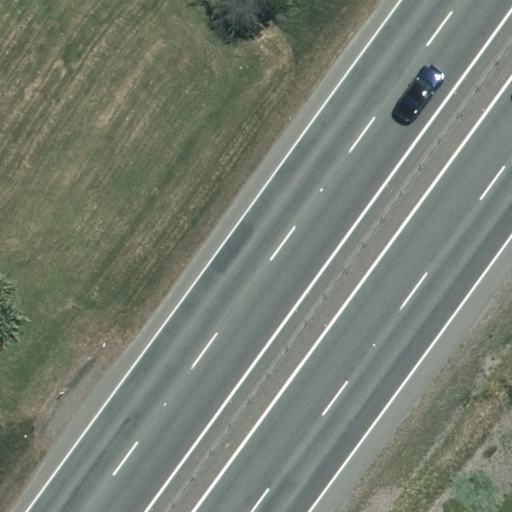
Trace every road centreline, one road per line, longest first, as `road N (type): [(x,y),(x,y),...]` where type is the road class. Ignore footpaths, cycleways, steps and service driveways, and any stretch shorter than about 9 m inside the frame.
road 1 (trunk): [(79,511),(463,0)]
road 2 (trunk): [(511,152),(249,511)]
